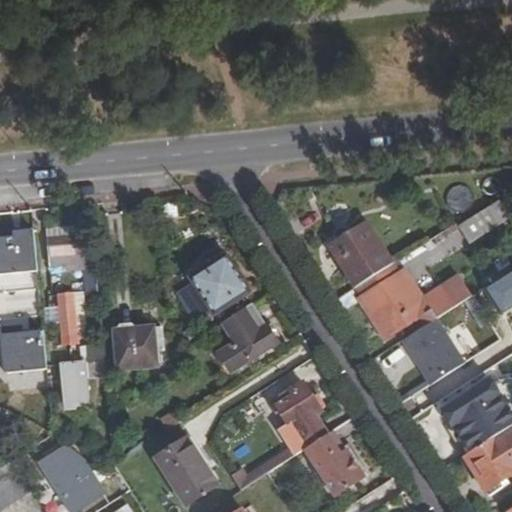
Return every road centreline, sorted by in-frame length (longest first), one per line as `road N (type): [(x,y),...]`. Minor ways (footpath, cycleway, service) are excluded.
road 1 (residential): [(444,511),(239,186),(231,149)]
road 2 (secondary): [(231,149),(511,121)]
road 3 (secondary): [(0,170),(231,149)]
